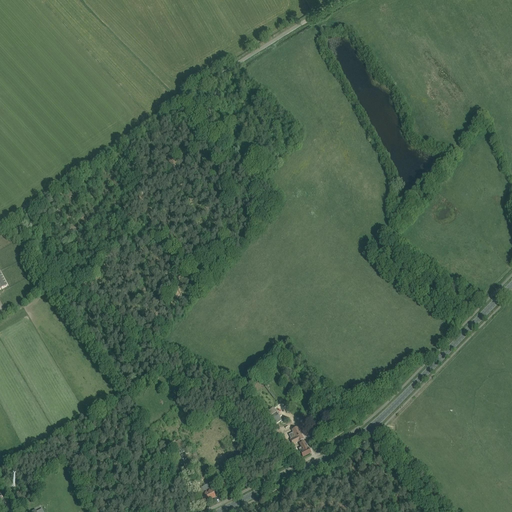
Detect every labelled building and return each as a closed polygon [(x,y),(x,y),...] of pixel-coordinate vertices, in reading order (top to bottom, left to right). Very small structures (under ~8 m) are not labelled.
[(269,403),(276,396),(264,385),(257,392),(269,403)] [(280,418),(277,413),(271,417),(274,422),(280,418)] [(292,445),(304,441),(301,433),(295,436),(293,433),(288,435),(292,445)] [(168,453),(184,445),(181,440),(165,448),(168,453)] [(298,448),(301,453),(303,458),(310,454),(308,449),(305,442),(299,444),(301,447),(298,448)] [(196,452),(193,454),(187,456),(187,457),(189,459),(194,456),(197,461),(201,459),(198,455),(196,452)] [(181,472),(173,460),(168,464),(175,476),(181,472)] [(207,477),(202,470),(200,467),(197,470),(198,472),(192,477),(197,484),(207,477)] [(177,480),(174,482),(177,488),(183,484),(180,479),(177,481),(177,480)] [(209,485),(208,484),(201,487),(202,488),(197,490),(204,503),(210,500),(215,497),(213,493),(209,485)]
